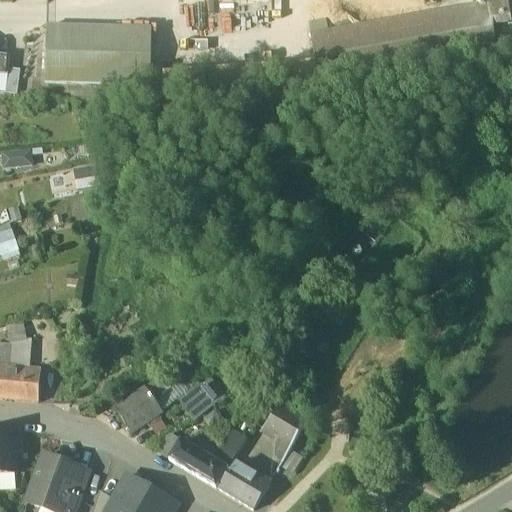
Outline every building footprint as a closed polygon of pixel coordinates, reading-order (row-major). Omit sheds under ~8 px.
[(489,7),(311,41),(322,98),(500,64),(489,7)] [(152,32),(48,29),(47,87),(152,89),(152,32)] [(10,59),(0,57),(0,77),(9,79),(9,72),(10,59)] [(21,73),(9,72),(9,79),(8,97),(20,98),(21,73)] [(4,152),(5,170),(34,169),(33,151),(4,152)] [(78,171),(81,192),(104,188),(100,167),(78,171)] [(0,258),(18,257),(17,233),(0,233),(0,258)] [(79,281),(68,280),(68,288),(78,289),(79,281)] [(32,329),(13,328),(11,346),(15,346),(30,347),(32,329)] [(11,346),(0,344),(0,365),(13,366),(15,346),(11,346)] [(73,356),(63,356),(63,377),(73,378),(73,356)] [(202,372),(189,359),(180,368),(194,381),(202,372)] [(43,375),(0,372),(0,401),(42,403),(43,375)] [(161,380),(117,411),(135,432),(173,405),(163,394),(168,389),(161,380)] [(182,405),(196,422),(224,398),(210,381),(182,405)] [(306,425),(280,409),(265,432),(276,438),(274,457),(282,465),(306,425)] [(13,431),(0,431),(0,476),(17,476),(15,456),(20,451),(19,444),(14,440),(13,431)] [(236,432),(227,448),(223,446),(221,451),(226,454),(218,466),(228,472),(236,459),(248,439),(236,432)] [(218,466),(180,444),(170,462),(216,490),(228,472),(218,466)] [(80,469),(46,457),(29,504),(51,511),(64,511),(71,495),(80,469)] [(271,485),(238,466),(221,492),(253,511),(271,485)] [(80,469),(71,495),(82,499),(91,473),(80,469)] [(141,511),(153,493),(127,478),(114,501),(108,511),(141,511)] [(153,493),(141,511),(174,511),(178,507),(153,493)] [(108,511),(114,501),(100,494),(93,511),(108,511)] [(77,511),(82,499),(71,495),(64,511),(77,511)]
